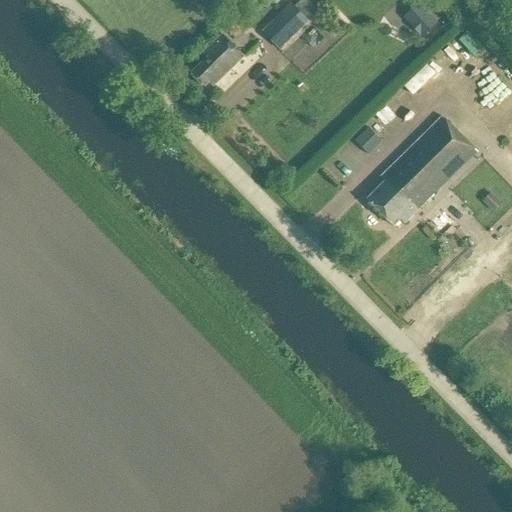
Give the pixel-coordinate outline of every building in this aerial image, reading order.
[(307,0),(303,0),(294,9),(291,5),(262,33),(279,51),(319,12),(307,0)] [(427,0),(416,12),(430,26),(443,12),(431,0),(427,0)] [(245,58),(225,37),(205,55),(209,60),(192,76),(204,89),(209,85),(213,89),(245,58)] [(477,154),(443,119),(382,180),(386,184),(368,201),(394,228),(400,222),(404,225),(477,154)] [(363,137),(352,147),(364,159),(374,149),(363,137)] [(491,195),(483,203),(493,213),(502,205),(491,195)]
